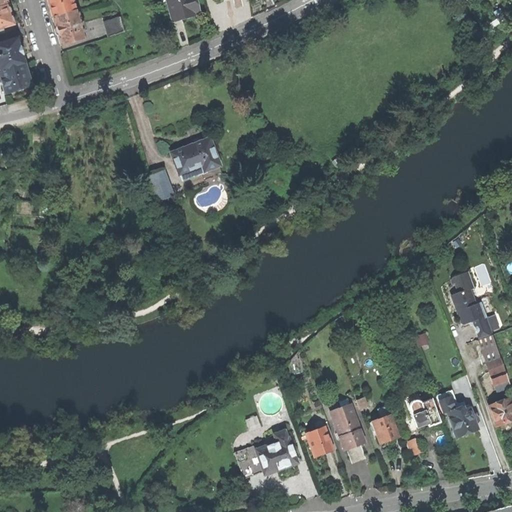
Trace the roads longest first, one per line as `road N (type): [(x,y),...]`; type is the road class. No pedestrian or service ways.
road 1 (unclassified): [(64,102),(200,53),(312,0)]
road 2 (residential): [(351,511),(511,482)]
